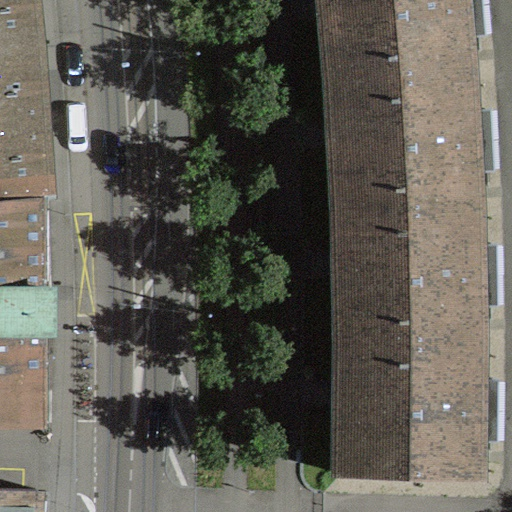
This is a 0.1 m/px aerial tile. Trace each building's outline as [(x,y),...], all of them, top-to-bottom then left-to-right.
[(0,0),(0,49),(38,46),(33,0),(0,0)] [(451,0),(323,0),(332,80),(470,71),(467,33),(455,30),(451,0)] [(0,199),(39,196),(48,196),(38,46),(0,49),(0,199)] [(460,113),(472,110),(470,71),(332,80),(339,210),(477,205),(475,167),(463,164),(460,113)] [(53,328),(52,287),(40,287),(39,196),(0,199),(0,421),(40,421),(40,329),(53,328)] [(466,248),(478,244),(477,205),(339,210),(341,340),(480,340),(479,301),(468,298),(466,248)] [(467,382),(480,378),(480,340),(341,340),(340,472),(478,476),(479,436),(467,432),(467,382)] [(0,511),(22,511),(24,491),(0,489),(0,511)]
